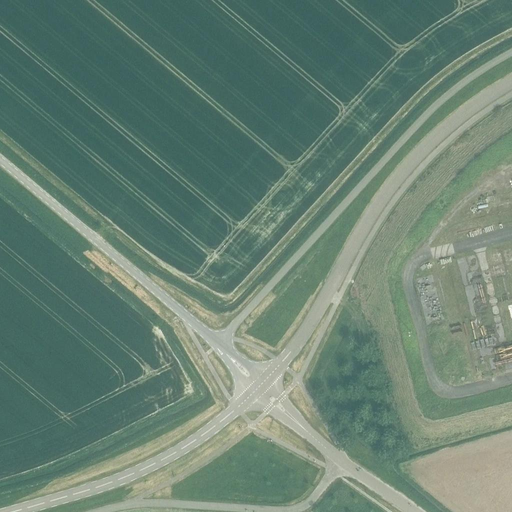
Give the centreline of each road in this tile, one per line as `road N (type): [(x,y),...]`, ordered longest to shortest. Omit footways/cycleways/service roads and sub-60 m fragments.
road 1 (unclassified): [(218,343),(434,107),(511,54)]
road 2 (unclassified): [(259,386),(392,185),(430,141),(511,78)]
road 3 (tertiary): [(218,343),(0,162)]
road 4 (tertiary): [(14,511),(138,471),(211,429),(259,386)]
road 5 (unclassified): [(99,511),(176,503),(288,511),(309,503),(337,461)]
